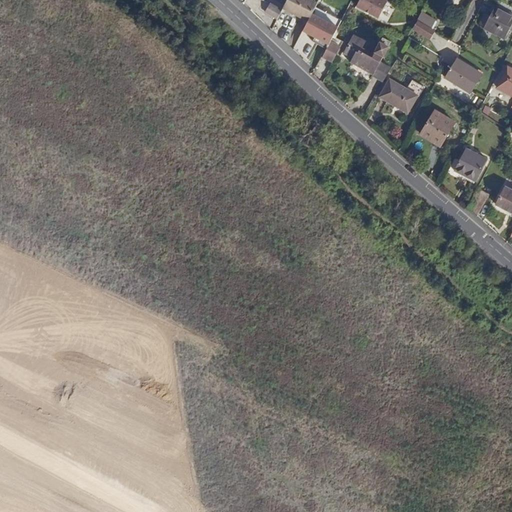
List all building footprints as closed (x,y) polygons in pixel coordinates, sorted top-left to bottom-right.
[(259,0),(255,7),(276,19),(281,11),(265,1),(264,2),(259,0)] [(304,0),(301,6),(304,9),(310,14),(317,1),(316,0),(304,0)] [(386,0),(358,0),(355,6),(378,17),(386,0)] [(489,16),(483,27),(483,28),(504,38),(511,22),(511,14),(494,6),(489,16)] [(311,14),(311,16),(325,23),(329,14),(316,7),(311,14)] [(304,9),(298,20),(306,24),(311,16),(311,14),(310,14),(304,9)] [(292,35),(287,47),(292,52),(306,24),(298,20),(281,11),(276,19),(274,24),(292,35)] [(420,13),(416,22),(430,29),(434,21),(420,13)] [(478,24),(483,27),(489,16),(483,14),(478,24)] [(373,74),(384,80),(392,67),(381,61),(373,57),(364,52),(361,50),(362,47),(366,41),(355,35),(349,46),(348,45),(345,52),(354,56),(351,61),(374,73),(373,74)] [(380,42),(373,57),(381,61),(388,47),(380,42)] [(455,59),(445,77),(469,94),(480,76),(455,59)] [(511,67),(508,65),(498,85),(511,92),(511,67)] [(399,86),(389,80),(379,97),(407,114),(422,88),(404,77),(399,86)] [(435,107),(423,128),(443,141),(455,119),(435,107)] [(455,154),(448,169),(459,174),(460,174),(474,181),(487,154),(469,144),(462,157),(455,154)] [(496,202),(511,210),(511,188),(505,185),(496,202)] [(477,188),(467,207),(478,213),(487,193),(477,188)]
